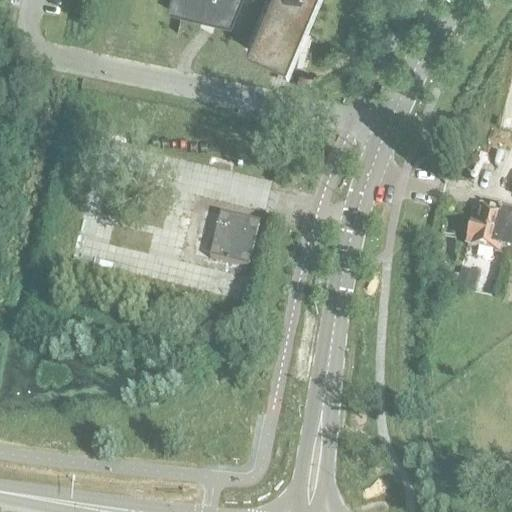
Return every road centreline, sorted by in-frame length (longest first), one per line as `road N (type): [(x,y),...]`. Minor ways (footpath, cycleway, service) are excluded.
road 1 (tertiary): [(320,423),(361,194),(384,132),(455,0)]
road 2 (tertiary): [(0,491),(124,511)]
